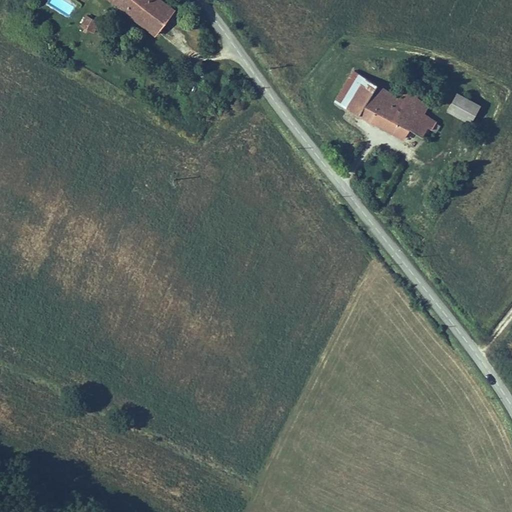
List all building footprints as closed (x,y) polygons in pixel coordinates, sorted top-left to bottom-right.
[(124,0),(156,25),(163,15),(154,8),(160,0),(124,0)] [(183,14),(167,0),(160,0),(154,8),(163,15),(156,25),(166,34),(183,14)] [(99,12),(95,24),(106,28),(110,16),(99,12)] [(333,100),(344,106),(362,75),(350,69),(333,100)] [(369,93),(375,82),(362,75),(344,106),(357,112),(369,93)] [(378,98),(367,117),(403,135),(409,124),(427,134),(432,125),(428,123),(431,119),(440,124),(444,115),(425,104),(429,97),(401,81),(395,92),(375,82),(369,93),(378,98)] [(456,83),(447,100),(473,111),(481,94),(456,83)] [(378,98),(369,93),(357,112),(367,117),(378,98)]
